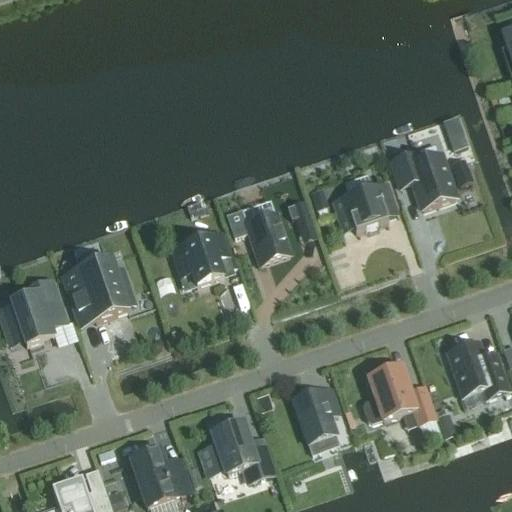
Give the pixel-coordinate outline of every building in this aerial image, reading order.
[(420,168),(417,160),(392,168),(401,194),(415,189),(423,215),(456,204),(441,161),(420,168)] [(452,169),(460,192),(473,188),(465,165),(452,169)] [(357,238),(389,227),(388,224),(400,220),(389,189),(345,203),(357,237),(356,237),(357,238)] [(203,205),(188,211),(192,224),(207,218),(203,205)] [(295,211),(287,214),(291,226),(297,224),(299,224),(295,211)] [(251,238),(248,231),(243,215),(227,221),(235,244),(251,238)] [(277,221),(248,231),(251,238),(262,271),(291,261),(277,221)] [(224,240),(185,253),(188,261),(177,264),(183,283),(194,280),(199,292),(226,283),(220,265),(231,262),(224,240)] [(117,277),(117,276),(113,266),(65,282),(83,333),(131,317),(125,300),(133,297),(125,274),(117,277)] [(55,342),(53,337),(52,334),(68,329),(53,286),(24,296),(27,303),(13,307),(14,311),(0,315),(0,318),(8,344),(24,340),(28,352),(55,342)] [(490,369),(489,367),(485,365),(480,349),(448,359),(464,404),(483,397),(487,406),(511,398),(498,360),(497,360),(499,366),(490,369)] [(411,400),(405,384),(402,375),(370,386),(377,406),(367,409),(365,413),(370,427),(373,429),(384,425),(385,428),(415,417),(420,431),(436,425),(426,395),(411,400)] [(332,395),(294,408),(309,451),(337,441),(330,422),(340,419),(332,395)] [(436,415),(438,422),(447,419),(445,412),(436,415)] [(447,419),(438,422),(437,422),(441,431),(453,427),(449,418),(447,419)] [(250,451),(243,430),(214,440),(218,451),(201,457),(208,476),(224,470),(228,481),(244,476),(249,489),(273,481),(261,447),(250,451)] [(167,473),(162,458),(134,467),(147,511),(157,511),(192,500),(182,468),(167,473)] [(197,473),(188,476),(194,494),(203,491),(197,473)] [(91,505),(86,489),(84,484),(54,495),(60,511),(113,511),(109,500),(108,499),(91,505)] [(125,511),(120,496),(109,500),(113,511),(125,511)]
